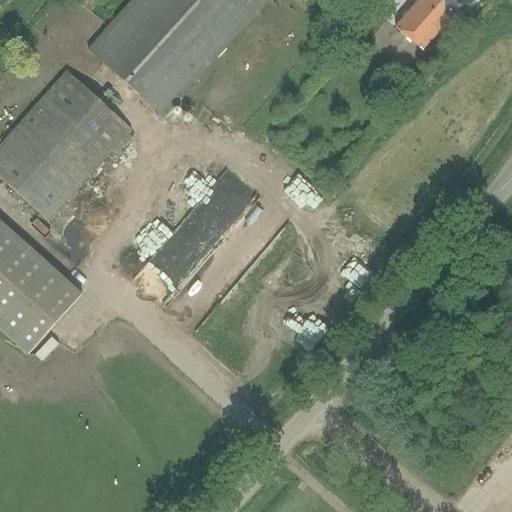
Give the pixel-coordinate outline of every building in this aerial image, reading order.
[(132,0),(89,48),(165,116),(269,0),(132,0)] [(456,22),(474,1),(472,0),(419,0),(396,27),(423,50),(451,18),(456,22)] [(0,174),(49,219),(132,127),(69,70),(0,146),(0,174)] [(194,146),(159,189),(167,195),(157,207),(153,203),(116,248),(143,270),(224,171),(194,146)] [(0,326),(30,353),(84,293),(0,217),(0,326)]
